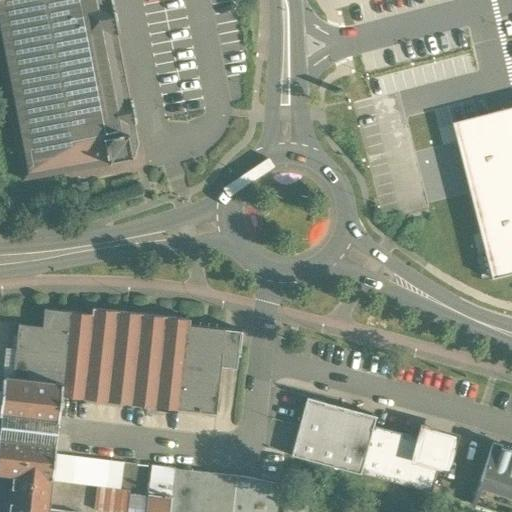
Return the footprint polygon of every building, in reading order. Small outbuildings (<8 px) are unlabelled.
[(0,0),(0,67),(0,69),(0,68),(0,69),(0,70),(1,70),(4,89),(4,91),(5,91),(7,104),(7,105),(11,122),(10,122),(11,124),(15,143),(14,144),(15,145),(19,164),(18,164),(19,166),(22,179),(21,179),(22,180),(22,181),(24,181),(23,180),(36,178),(37,178),(37,177),(49,175),(50,176),(51,175),(65,172),(67,172),(75,170),(75,171),(76,170),(91,167),(91,168),(92,167),(107,164),(110,164),(109,163),(130,159),(130,160),(133,159),(132,157),(100,0),(0,0)] [(511,104),(451,120),(491,277),(511,272),(511,104)] [(42,327),(17,324),(11,379),(1,378),(0,389),(0,415),(14,417),(14,413),(41,415),(40,420),(57,422),(60,398),(214,415),(221,354),(224,329),(189,325),(189,319),(92,308),(91,315),(43,309),(42,327)] [(241,331),(224,329),(221,354),(238,356),(241,331)] [(374,416),(305,397),(290,456),(359,474),(374,416)] [(41,415),(14,413),(14,417),(0,415),(0,436),(12,437),(11,442),(38,445),(38,440),(55,442),(57,422),(40,420),(41,415)] [(421,440),(372,427),(359,474),(431,494),(438,465),(444,467),(448,452),(447,452),(451,438),(423,431),(421,440)] [(12,437),(0,436),(0,473),(11,475),(11,474),(21,475),(22,463),(52,466),(55,442),(38,440),(38,445),(11,442),(12,437)] [(511,511),(511,451),(491,445),(471,505),(492,511),(511,511)] [(121,464),(53,456),(51,482),(119,489),(121,464)] [(22,463),(21,475),(11,474),(11,475),(7,511),(47,511),(48,510),(51,482),(52,466),(22,463)] [(173,469),(151,467),(148,496),(162,497),(162,494),(165,495),(165,497),(170,498),(173,469)] [(236,475),(173,469),(170,498),(248,507),(252,480),(236,475)] [(262,482),(252,480),(248,507),(259,508),(262,482)] [(274,484),(262,482),(259,508),(270,510),(274,484)] [(282,511),(286,487),(274,484),(270,510),(281,511),(282,511)] [(126,511),(129,491),(96,487),(94,511),(104,511),(126,511)] [(304,511),(311,492),(286,487),(282,511),(281,511),(270,510),(259,508),(257,511),(304,511)] [(168,511),(170,498),(165,497),(165,495),(162,494),(162,497),(148,496),(146,511),(168,511)] [(257,511),(259,508),(248,507),(170,498),(168,511),(257,511)] [(368,511),(343,503),(339,511),(368,511)]
